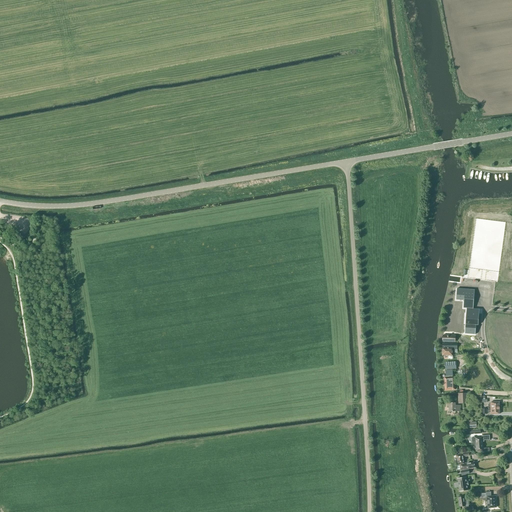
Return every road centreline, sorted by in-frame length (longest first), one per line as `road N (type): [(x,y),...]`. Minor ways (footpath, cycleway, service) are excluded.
road 1 (unclassified): [(368,511),(346,160)]
road 2 (tertiary): [(0,201),(119,201),(346,160)]
road 3 (tertiary): [(346,160),(511,134)]
